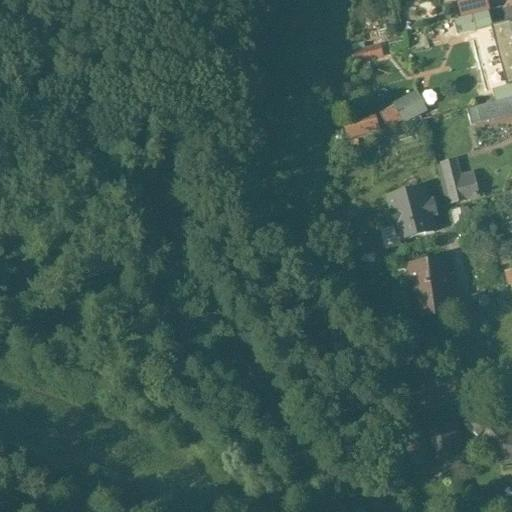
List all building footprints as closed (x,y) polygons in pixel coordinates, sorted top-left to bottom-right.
[(474,16),(438,25),(442,40),(478,31),(474,16)] [(511,27),(478,36),(487,72),(511,65),(511,27)] [(420,90),(395,98),(403,120),(427,112),(420,90)] [(511,104),(511,99),(476,109),(480,124),(511,116),(511,104)] [(476,109),(466,111),(470,126),(480,124),(476,109)] [(343,124),(348,140),(382,129),(376,113),(343,124)] [(472,176),(459,179),(465,201),(478,198),(472,176)] [(459,179),(446,183),(451,204),(465,201),(459,179)] [(385,194),(397,243),(434,234),(422,185),(385,194)] [(447,261),(411,266),(414,288),(418,316),(454,310),(447,261)] [(406,267),(397,269),(400,290),(414,288),(411,266),(406,267)] [(511,434),(507,435),(493,420),(495,418),(485,408),(467,425),(502,463),(511,461),(511,434)] [(453,418),(420,425),(421,432),(422,432),(428,461),(434,460),(436,471),(462,466),(453,418)]
